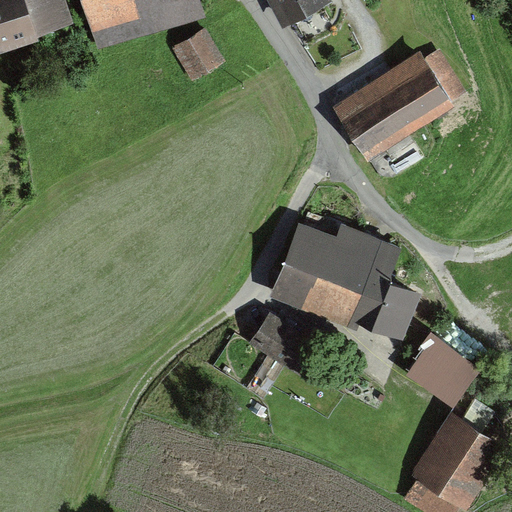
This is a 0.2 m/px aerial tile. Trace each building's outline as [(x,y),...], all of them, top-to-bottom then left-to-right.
[(0,0),(0,50),(76,23),(67,0),(0,0)] [(84,0),(101,50),(207,16),(201,0),(84,0)] [(272,0),(285,23),(330,0),(329,0),(272,0)] [(175,49),(194,83),(228,65),(209,31),(175,49)] [(421,54),(335,106),(366,157),(453,105),(421,54)] [(390,279),(403,248),(344,224),(338,238),(301,223),(270,298),(368,337),(373,326),(403,338),(422,292),(390,279)] [(325,348),(274,315),(255,345),(306,378),(325,348)] [(481,368),(432,333),(406,368),(455,404),(481,368)] [(510,438),(450,407),(401,501),(423,511),(456,511),(461,504),(473,510),(510,438)]
